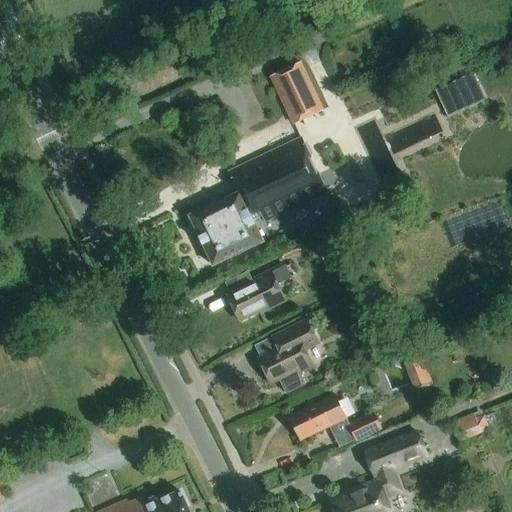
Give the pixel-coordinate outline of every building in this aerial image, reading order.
[(294,124),(324,110),(302,63),(272,77),(294,124)] [(454,114),(469,108),(458,83),(443,89),(454,114)] [(261,226),(331,192),(306,139),(236,172),(245,192),(196,216),(220,266),(269,243),(261,226)] [(383,178),(400,175),(396,147),(378,150),(383,178)] [(374,214),(356,220),(360,234),(378,228),(374,214)] [(337,230),(315,242),(321,253),(343,241),(337,230)] [(291,276),(292,276),(285,262),(257,276),(258,279),(229,293),(242,318),(268,305),(269,307),(287,298),(278,281),(290,275),(291,276)] [(275,334),(281,346),(260,356),(273,381),(281,377),(288,389),(305,381),(300,370),(314,363),(308,350),(321,343),(308,318),(275,334)] [(416,387),(435,384),(431,355),(412,358),(416,387)] [(337,395),(296,415),(296,417),(294,418),(297,425),(300,425),(306,438),(348,418),(337,395)] [(350,423),(358,441),(384,430),(376,412),(350,423)] [(461,443),(491,431),(485,415),(477,418),(475,413),(453,422),(461,443)] [(390,511),(386,500),(404,493),(396,471),(428,459),(419,434),(367,453),(376,479),(380,478),(383,485),(334,504),(336,511),(390,511)] [(191,511),(181,490),(159,500),(157,497),(146,502),(143,498),(132,502),(130,498),(97,511),(191,511)]
